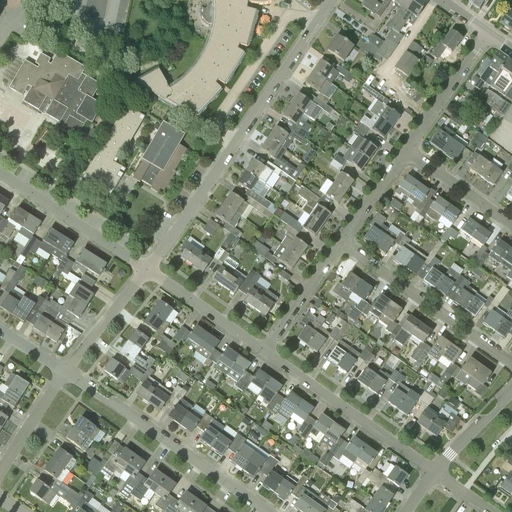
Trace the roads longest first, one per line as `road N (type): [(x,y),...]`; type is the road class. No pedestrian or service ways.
road 1 (residential): [(148,269),(332,0)]
road 2 (residential): [(267,511),(65,371)]
road 3 (residential): [(511,363),(343,242)]
road 4 (residential): [(432,471),(266,350)]
road 5 (residential): [(148,269),(0,172)]
road 6 (residential): [(266,350),(148,269)]
road 7 (residential): [(408,150),(488,34)]
road 8 (residential): [(266,350),(343,242)]
road 9 (residential): [(65,371),(148,269)]
road 10 (residential): [(511,224),(408,150)]
road 11 (residential): [(0,472),(65,371)]
